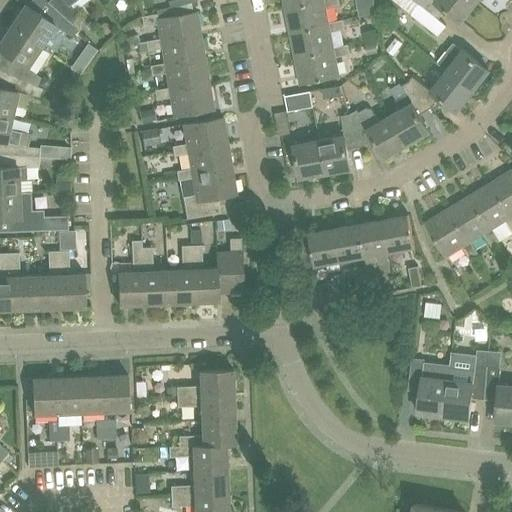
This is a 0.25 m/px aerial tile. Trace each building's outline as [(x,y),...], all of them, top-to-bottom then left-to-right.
[(54,0),(50,5),(54,10),(55,9),(71,24),(78,17),(67,2),(69,0),(54,0)] [(282,0),(284,10),(323,2),(322,0),(282,0)] [(322,0),(323,2),(284,10),(289,35),(328,27),(327,23),(324,9),(339,6),(337,0),(322,0)] [(392,0),(438,36),(446,26),(438,20),(412,0),(392,0)] [(433,0),(412,0),(438,20),(446,10),(461,23),(477,3),(472,0),(435,0),(435,1),(433,0)] [(156,14),(139,17),(141,27),(157,24),(160,39),(160,44),(201,37),(196,12),(191,13),(190,2),(169,7),(155,10),(156,14)] [(25,6),(11,26),(40,46),(47,36),(54,26),(63,31),(71,37),(78,31),(71,24),(55,9),(54,10),(45,19),(25,6)] [(328,27),(289,35),(294,60),(333,52),(332,48),(329,33),(344,30),(342,20),(327,23),(328,27)] [(11,26),(0,41),(0,51),(15,62),(10,76),(11,76),(11,75),(37,86),(38,83),(40,80),(41,78),(26,67),(40,46),(11,26)] [(375,30),(363,32),(365,44),(378,41),(375,30)] [(137,34),(125,38),(128,46),(139,42),(137,34)] [(160,39),(144,42),(145,52),(161,49),(164,64),(165,69),(205,62),(201,37),(160,44),(160,39)] [(395,38),(386,49),(393,55),(402,44),(395,38)] [(445,53),(438,63),(447,70),(474,91),(489,71),(462,50),(461,51),(452,43),(445,53)] [(376,44),(366,45),(367,54),(377,53),(376,44)] [(333,52),(294,60),(299,85),(338,77),(334,58),(349,55),(347,45),(332,48),(333,52)] [(79,55),(71,67),(80,73),(89,61),(79,55)] [(164,64),(148,66),(150,76),(165,74),(168,88),(169,93),(209,86),(205,62),(165,69),(164,64)] [(408,82),(431,108),(439,97),(457,112),(474,91),(447,70),(430,91),(413,76),(408,82)] [(40,80),(38,83),(47,87),(50,82),(48,77),(42,74),(41,78),(40,80)] [(0,87),(0,114),(10,117),(13,106),(16,92),(30,95),(39,98),(42,89),(37,86),(11,75),(11,76),(5,89),(0,87)] [(401,109),(390,116),(407,145),(429,132),(419,115),(431,109),(431,108),(408,82),(401,86),(406,94),(395,100),(401,109)] [(168,88),(153,91),(154,101),(170,98),(173,118),(213,111),(209,86),(169,93),(168,88)] [(310,91),(284,96),(287,112),(312,107),(310,91)] [(153,108),(139,111),(141,123),(155,121),(153,108)] [(357,110),(349,115),(361,147),(362,146),(374,140),(385,158),(407,145),(390,116),(379,123),(371,109),(366,108),(358,113),(357,110)] [(0,114),(0,154),(7,155),(39,158),(39,157),(40,148),(27,147),(30,134),(8,128),(10,117),(0,114)] [(344,136),(319,140),(326,174),(351,169),(347,150),(361,147),(349,115),(340,116),(344,136)] [(186,145),(171,148),(172,157),(188,154),(187,151),(227,144),(223,118),(183,125),(186,145)] [(157,129),(141,131),(143,146),(159,144),(157,129)] [(319,140),(294,145),(300,179),(326,174),(319,140)] [(191,169),(175,172),(177,181),(179,181),(192,179),(192,177),(232,171),(227,144),(187,151),(188,154),(191,169)] [(168,159),(167,146),(138,149),(139,162),(168,159)] [(5,167),(0,167),(0,193),(18,193),(17,181),(26,180),(25,167),(38,167),(39,158),(7,155),(5,167)] [(511,172),(511,170),(489,183),(510,217),(511,215),(511,172)] [(195,195),(182,198),(185,220),(219,215),(217,200),(236,197),(232,171),(192,177),(192,179),(195,195)] [(69,178),(56,178),(57,191),(70,191),(69,178)] [(489,183),(467,196),(488,230),(491,229),(504,220),(511,233),(511,215),(510,217),(489,183)] [(18,193),(0,193),(0,218),(7,218),(8,231),(41,230),(66,229),(66,217),(41,218),(41,212),(30,212),(30,192),(18,193)] [(467,196),(446,210),(467,244),(469,242),(482,234),(490,247),(499,241),(491,229),(488,230),(467,196)] [(446,210),(424,223),(445,257),(461,247),(469,261),(478,255),(469,242),(467,244),(446,210)] [(408,215),(383,220),(389,253),(414,248),(408,215)] [(228,219),(214,221),(215,231),(230,229),(228,219)] [(383,220),(358,225),(364,257),(389,253),(383,220)] [(358,225),(334,229),(340,262),(364,257),(358,225)] [(334,229),(308,234),(315,266),(340,262),(334,229)] [(73,230),(57,231),(58,249),(74,248),(73,230)] [(229,253),(215,254),(216,269),(217,269),(218,294),(243,293),(241,252),(240,239),(228,240),(229,253)] [(131,272),(117,273),(119,306),(144,304),(141,248),(141,241),(130,242),(131,272)] [(182,270),(167,271),(168,303),(194,302),(191,246),(181,247),(182,270)] [(201,246),(191,246),(194,302),(219,301),(218,294),(217,269),(216,269),(202,269),(201,246)] [(151,248),(141,248),(144,304),(168,303),(167,271),(152,271),(151,248)] [(49,275),(34,276),(36,309),(60,308),(58,251),(48,251),(49,275)] [(68,251),(58,251),(60,308),(86,307),(84,274),(69,274),(68,251)] [(0,310),(11,310),(8,253),(0,253),(0,310)] [(18,253),(8,253),(11,310),(36,309),(34,276),(19,276),(18,253)] [(366,266),(368,276),(377,274),(376,265),(366,266)] [(418,266),(408,268),(412,288),(421,286),(418,266)] [(377,274),(368,276),(372,295),(381,293),(377,274)] [(368,276),(359,277),(362,297),(372,295),(368,276)] [(328,283),(318,285),(321,304),(331,302),(328,283)] [(412,358),(409,387),(420,388),(417,413),(443,416),(448,380),(436,378),(437,366),(425,365),(425,360),(412,358)] [(448,380),(443,416),(469,419),(472,395),(484,397),(486,366),(480,366),(475,365),(474,370),(462,369),(461,381),(448,380)] [(486,366),(484,397),(486,397),(497,397),(495,421),(511,422),(511,385),(499,385),(501,368),(496,367),(486,366)] [(201,385),(177,386),(177,397),(234,394),(233,369),(200,370),(201,385)] [(128,375),(104,376),(105,411),(129,410),(128,375)] [(80,376),(56,377),(58,413),(81,412),(80,376)] [(104,376),(80,376),(81,412),(105,411),(104,376)] [(56,377),(32,378),(33,414),(58,413),(56,377)] [(177,386),(167,386),(167,397),(177,397),(177,386)] [(234,394),(177,397),(178,408),(202,407),(202,421),(235,419),(234,394)] [(115,419),(105,420),(106,440),(116,439),(115,419)] [(203,436),(179,437),(180,447),(226,445),(237,444),(235,419),(202,421),(203,436)] [(105,420),(95,421),(96,440),(106,440),(105,420)] [(68,421),(58,422),(59,442),(68,441),(68,421)] [(58,422),(47,422),(48,442),(59,442),(58,422)] [(0,444),(0,459),(2,461),(8,453),(9,452),(0,444)] [(180,447),(170,447),(170,458),(193,457),(193,471),(227,469),(226,445),(180,447)] [(116,446),(106,447),(106,458),(116,457),(116,446)] [(56,451),(42,451),(42,466),(57,465),(56,451)] [(98,451),(85,451),(86,464),(98,463),(98,451)] [(8,453),(2,461),(6,464),(13,457),(8,453)] [(0,459),(0,473),(2,475),(9,467),(6,464),(2,461),(0,459)] [(159,463),(129,471),(137,502),(160,495),(157,482),(164,480),(159,463)] [(194,485),(171,486),(172,497),(228,494),(227,469),(193,471),(194,485)] [(228,511),(228,494),(172,497),(172,507),(195,506),(195,511),(228,511)] [(461,511),(413,503),(411,511),(461,511)]
